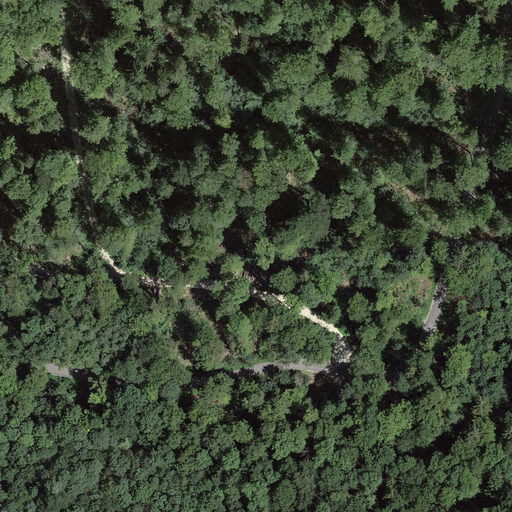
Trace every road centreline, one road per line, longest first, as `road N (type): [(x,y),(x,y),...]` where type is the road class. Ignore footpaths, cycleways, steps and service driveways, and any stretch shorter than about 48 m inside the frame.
road 1 (track): [(61,0),(97,233),(114,266),(148,279)]
road 2 (track): [(104,282),(208,283),(267,296),(333,326),(350,349),(352,369)]
road 3 (track): [(446,511),(386,374)]
